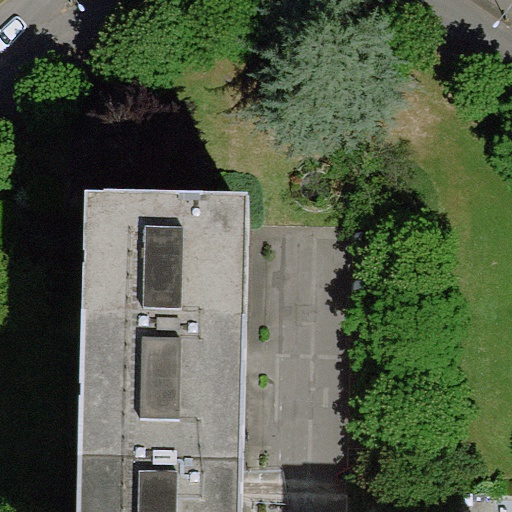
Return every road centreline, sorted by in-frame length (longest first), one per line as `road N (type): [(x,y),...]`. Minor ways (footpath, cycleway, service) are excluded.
road 1 (residential): [(318,511),(325,249)]
road 2 (residential): [(0,62),(131,0)]
